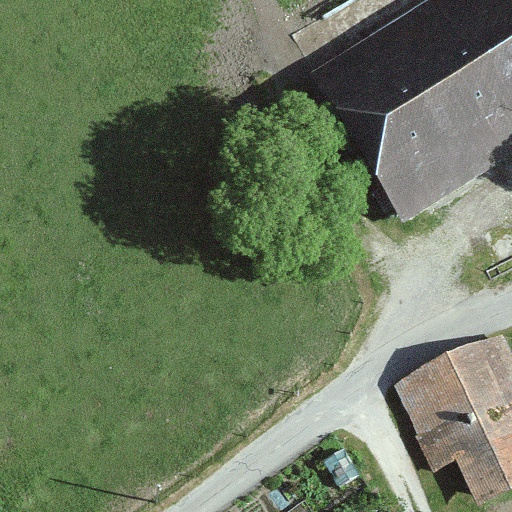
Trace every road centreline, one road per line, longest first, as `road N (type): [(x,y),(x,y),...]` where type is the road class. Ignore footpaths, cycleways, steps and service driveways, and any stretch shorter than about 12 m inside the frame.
road 1 (residential): [(511,304),(403,354),(186,511)]
road 2 (track): [(358,389),(417,511)]
